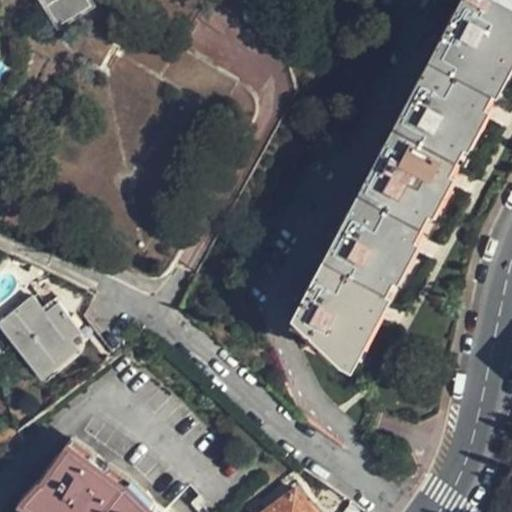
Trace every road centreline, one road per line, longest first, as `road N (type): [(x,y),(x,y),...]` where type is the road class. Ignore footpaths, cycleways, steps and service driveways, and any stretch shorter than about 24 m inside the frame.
road 1 (unclassified): [(388,511),(320,466),(176,334),(105,294)]
road 2 (secondary): [(511,261),(480,423),(440,511)]
